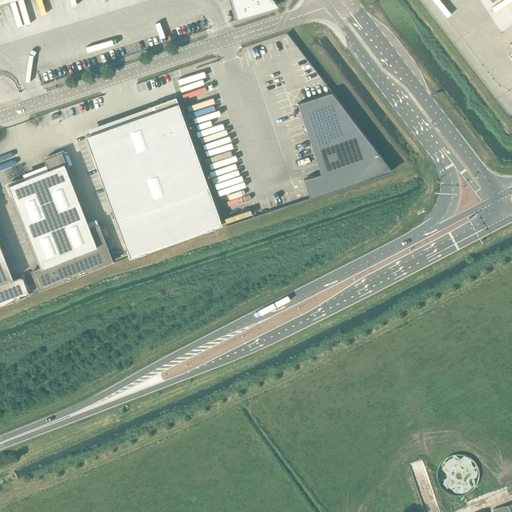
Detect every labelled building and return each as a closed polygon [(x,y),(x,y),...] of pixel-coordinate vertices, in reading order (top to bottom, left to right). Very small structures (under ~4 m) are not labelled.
[(228,0),(235,19),(277,5),(273,0),(228,0)] [(331,92),(297,104),(320,174),(303,180),(309,198),(392,171),(332,92),(331,92)] [(154,111),(85,136),(129,258),(221,225),(175,97),(152,105),(154,111)] [(47,169),(24,179),(24,178),(7,184),(12,197),(13,197),(40,267),(34,269),(31,271),(36,283),(39,291),(66,280),(74,277),(78,275),(86,272),(113,262),(98,223),(89,227),(67,172),(69,171),(61,152),(43,159),(47,169)] [(0,305),(5,304),(26,296),(29,294),(24,280),(23,279),(22,278),(22,277),(21,277),(20,277),(19,277),(13,280),(0,246),(0,305)] [(439,490),(476,494),(480,459),(443,454),(439,490)] [(437,511),(424,463),(411,467),(423,511),(437,511)] [(511,511),(511,503),(492,510),(492,511),(511,511)]
